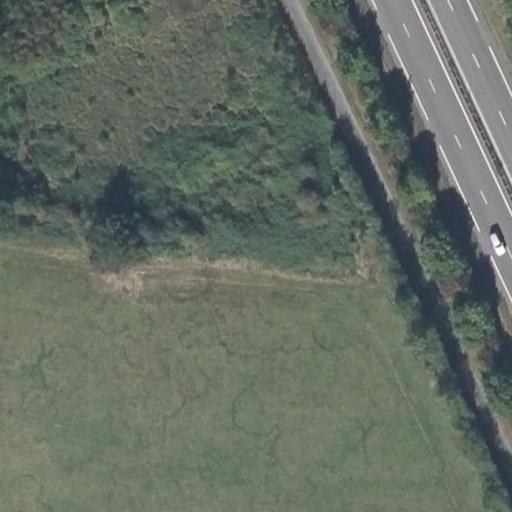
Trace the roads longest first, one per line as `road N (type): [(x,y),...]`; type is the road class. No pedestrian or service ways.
road 1 (trunk): [(392,0),(511,258)]
road 2 (trunk): [(511,141),(445,0)]
